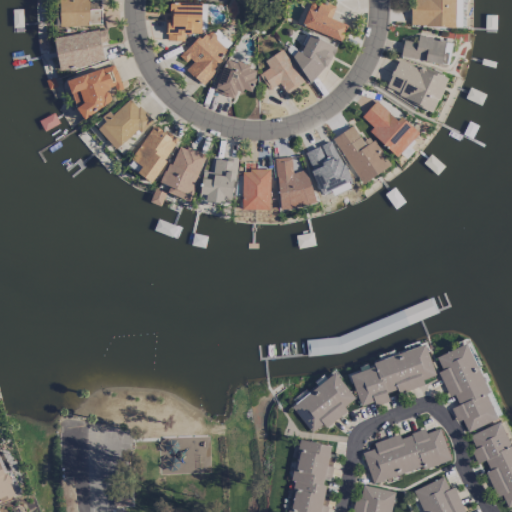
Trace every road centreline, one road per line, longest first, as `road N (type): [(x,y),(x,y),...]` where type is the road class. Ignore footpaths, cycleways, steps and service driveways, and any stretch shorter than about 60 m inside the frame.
road 1 (residential): [(136,19),(137,0),(380,22),(368,62),(344,95),(312,118),(274,130),(235,129),(198,115),(167,90),(146,57),(136,19)]
road 2 (residential): [(340,511),(356,430),(433,402),(493,511)]
